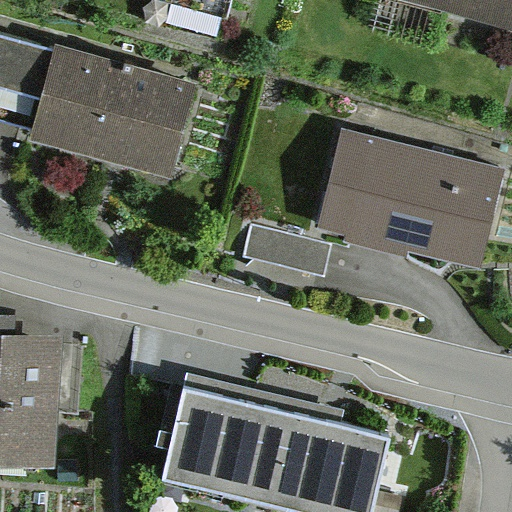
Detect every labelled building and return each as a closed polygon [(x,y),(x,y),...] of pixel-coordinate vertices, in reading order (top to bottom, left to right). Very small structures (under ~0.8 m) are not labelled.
[(511,0),(459,0),(511,14),(511,0)] [(225,93),(4,36),(0,49),(0,81),(70,100),(62,129),(206,166),(225,93)] [(511,259),(511,165),(366,134),(345,228),(511,264),(511,259)] [(91,319),(0,322),(0,441),(96,438),(91,319)] [(370,511),(390,433),(182,383),(161,468),(343,511),(370,511)]
